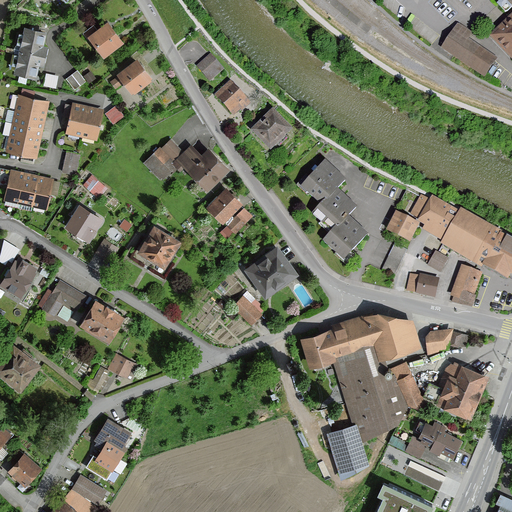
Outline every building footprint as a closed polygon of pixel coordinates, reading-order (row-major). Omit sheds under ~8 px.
[(506,14),(511,7),(511,0),(498,0),(495,4),(506,14)] [(511,17),(492,37),(511,58),(511,57),(511,17)] [(91,37),(104,54),(121,41),(108,23),(98,31),(94,25),(83,33),(88,39),(91,37)] [(440,49),(485,76),(497,58),(468,40),(472,33),(455,23),(440,49)] [(21,50),(44,55),(46,47),(42,46),(45,34),(25,29),(21,50)] [(44,55),(21,50),(16,71),(35,75),(38,63),(42,64),(44,55)] [(210,56),(198,66),(210,80),(222,69),(210,56)] [(120,73),(133,90),(149,77),(137,61),(120,73)] [(77,70),(72,74),(80,85),(86,81),(77,70)] [(58,75),(47,73),(45,84),(55,86),(58,75)] [(92,73),(86,78),(89,82),(95,78),(92,73)] [(72,74),(66,78),(75,90),(80,85),(72,74)] [(120,85),(115,78),(111,82),(116,88),(120,85)] [(232,83),(217,97),(232,114),(240,106),(239,106),(246,99),(232,83)] [(17,110),(44,116),(47,101),(21,96),(17,110)] [(111,118),(123,111),(117,101),(105,108),(111,118)] [(82,134),(88,108),(73,105),(68,131),(82,134)] [(88,108),(82,134),(96,137),(102,111),(88,108)] [(44,116),(17,110),(17,111),(9,109),(6,121),(15,122),(15,123),(41,129),(44,116)] [(273,113),(255,131),(270,147),(276,142),(279,145),(287,138),(283,135),(288,130),(273,113)] [(12,136),(38,142),(41,129),(15,123),(12,136)] [(186,161),(208,184),(232,161),(210,138),(200,147),(191,138),(182,147),(169,134),(143,158),(161,177),(175,163),(180,167),(186,161)] [(38,142),(12,136),(8,150),(34,156),(38,142)] [(80,154),(67,151),(62,171),(76,174),(80,154)] [(334,231),(347,217),(356,208),(336,190),(345,181),(325,162),(304,185),(311,192),(309,194),(321,205),(313,214),(321,222),(322,221),(334,231)] [(20,201),(26,175),(12,172),(6,198),(20,201)] [(33,204),(39,178),(26,175),(20,201),(33,204)] [(104,186),(92,176),(84,184),(96,195),(104,186)] [(39,178),(33,204),(46,207),(52,181),(39,178)] [(234,218),(228,212),(238,202),(227,192),(218,201),(215,198),(210,203),(211,203),(209,205),(212,207),(211,208),(235,232),(244,223),(237,216),(234,218)] [(412,215),(447,236),(461,214),(421,197),(412,215)] [(69,225),(89,238),(101,220),(80,207),(69,225)] [(511,240),(463,210),(461,214),(447,236),(479,256),(477,259),(507,277),(511,271),(511,240)] [(418,226),(398,216),(391,230),(408,238),(410,234),(413,236),(418,226)] [(347,217),(334,231),(324,241),(336,253),(338,251),(345,258),(367,235),(347,217)] [(141,250),(164,264),(167,258),(171,260),(177,249),(174,247),(178,241),(155,228),(141,250)] [(106,249),(112,239),(105,235),(99,245),(106,249)] [(395,243),(392,250),(404,256),(407,249),(395,243)] [(392,250),(388,256),(401,262),(404,256),(392,250)] [(277,251),(251,269),(266,291),(289,275),(283,266),(286,264),(277,251)] [(447,258),(435,252),(428,264),(440,271),(447,258)] [(388,256),(385,262),(398,269),(401,262),(388,256)] [(2,284),(20,295),(36,268),(28,263),(23,259),(22,260),(18,257),(2,284)] [(382,269),(394,275),(398,269),(385,262),(382,269)] [(483,272),(460,264),(448,297),(471,305),(483,272)] [(422,277),(411,274),(408,290),(433,296),(437,278),(422,275),(422,277)] [(60,280),(52,293),(78,309),(86,296),(60,280)] [(49,312),(57,299),(51,295),(43,308),(49,312)] [(243,296),(233,305),(252,323),(261,314),(260,312),(250,303),(243,296)] [(254,299),(250,303),(260,312),(263,309),(259,306),(260,305),(254,299)] [(84,323),(108,338),(121,317),(112,312),(113,310),(107,306),(106,308),(97,302),(84,323)] [(380,341),(384,353),(415,343),(408,319),(378,310),(300,336),(310,363),(360,347),(380,341)] [(428,334),(429,350),(448,347),(451,331),(428,334)] [(466,345),(468,335),(452,333),(451,345),(459,346),(466,345)] [(342,387),(354,425),(359,440),(401,420),(408,404),(391,371),(390,368),(384,369),(379,354),(384,353),(380,341),(360,347),(362,354),(369,377),(355,382),(342,387)] [(14,348),(0,366),(0,370),(10,378),(10,379),(10,382),(14,385),(17,385),(18,384),(20,386),(36,365),(28,358),(22,353),(22,354),(14,348)] [(362,354),(348,359),(355,382),(369,377),(362,354)] [(131,363),(115,355),(109,366),(125,374),(131,363)] [(436,406),(471,420),(489,375),(453,361),(436,406)] [(407,363),(391,371),(408,404),(410,408),(425,400),(407,363)] [(98,439),(101,440),(106,444),(108,441),(118,448),(127,432),(109,421),(98,439)] [(424,422),(415,438),(427,444),(448,456),(450,452),(454,454),(461,442),(424,422)] [(354,425),(329,434),(343,474),(368,465),(359,440),(354,425)] [(0,443),(9,434),(1,426),(0,427),(0,443)] [(421,456),(427,444),(415,438),(412,436),(406,448),(421,456)] [(123,451),(118,448),(108,441),(106,444),(101,440),(98,446),(102,449),(97,458),(94,455),(87,466),(106,478),(123,451)] [(390,448),(359,511),(435,511),(450,482),(431,473),(433,468),(390,448)] [(10,470),(25,483),(40,468),(19,449),(9,460),(15,465),(10,470)] [(105,490),(82,475),(74,488),(97,503),(105,490)] [(497,499),(492,511),(511,511),(511,493),(500,489),(495,499),(497,499)] [(86,511),(93,505),(84,497),(78,503),(74,499),(71,503),(68,500),(66,502),(64,501),(54,511),(86,511)]
